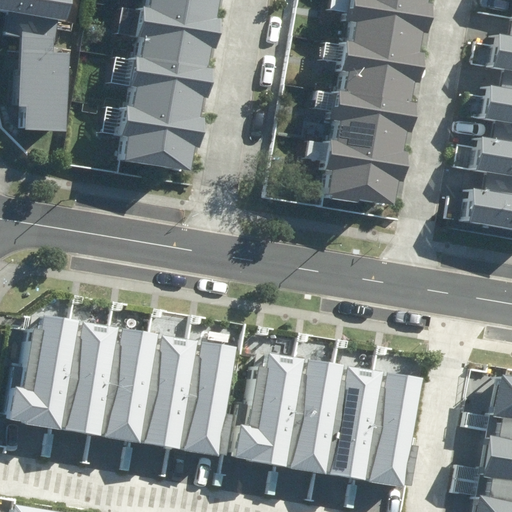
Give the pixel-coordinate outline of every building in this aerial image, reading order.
[(0,0),(0,10),(66,18),(67,0),(0,0)] [(176,187),(206,0),(124,0),(96,174),(176,187)] [(412,0),(334,0),(297,203),(372,217),(412,0)] [(511,227),(511,0),(502,0),(468,220),(511,227)] [(63,128),(66,36),(17,34),(14,127),(63,128)] [(8,352),(0,404),(0,423),(419,492),(427,445),(409,443),(421,374),(22,309),(15,353),(8,352)] [(511,511),(511,374),(503,373),(479,511),(511,511)] [(0,511),(56,511),(57,505),(0,499),(0,511)]
